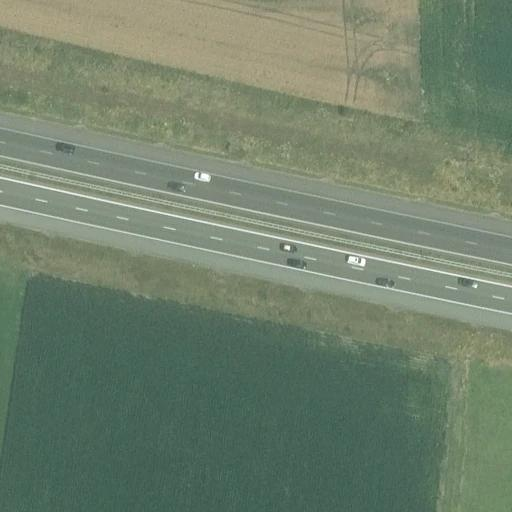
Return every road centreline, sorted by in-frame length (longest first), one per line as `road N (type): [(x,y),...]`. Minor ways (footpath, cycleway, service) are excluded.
road 1 (motorway): [(0,193),(511,303)]
road 2 (motorway): [(511,252),(0,143)]
